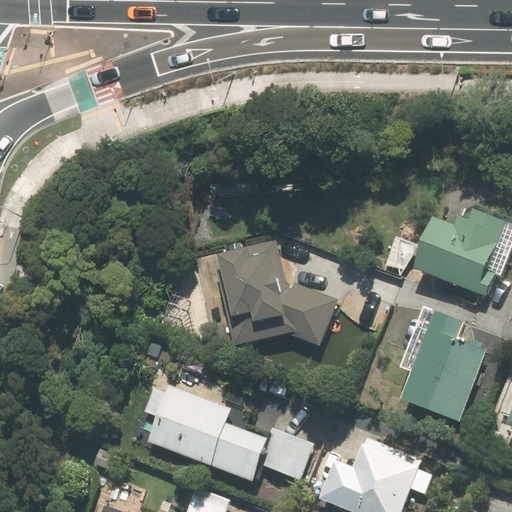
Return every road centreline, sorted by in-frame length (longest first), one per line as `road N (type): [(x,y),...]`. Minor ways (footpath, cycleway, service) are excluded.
road 1 (motorway): [(468,15),(250,41),(140,66),(35,106),(0,135)]
road 2 (motorway): [(468,15),(68,0)]
